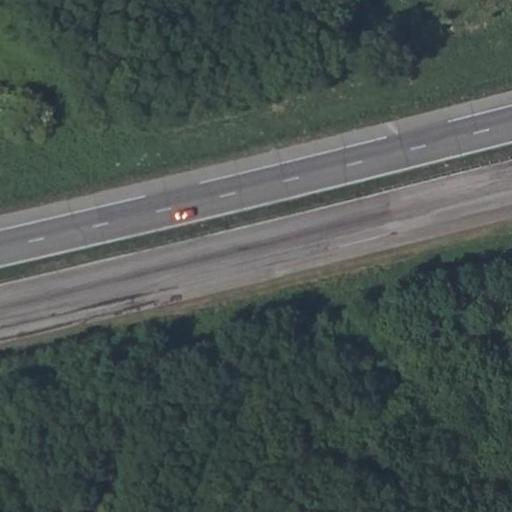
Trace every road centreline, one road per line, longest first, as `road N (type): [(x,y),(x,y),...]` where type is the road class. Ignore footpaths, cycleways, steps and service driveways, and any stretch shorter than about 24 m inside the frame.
road 1 (trunk): [(511,123),(0,247)]
road 2 (trunk): [(0,306),(511,182)]
